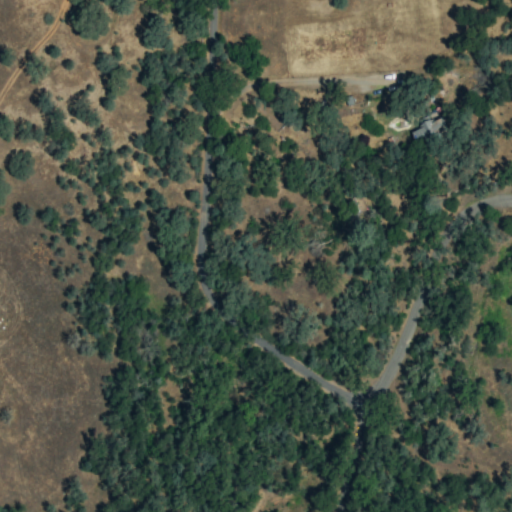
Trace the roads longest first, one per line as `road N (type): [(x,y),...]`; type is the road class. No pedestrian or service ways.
road 1 (residential): [(369,414),(235,332),(213,304),(204,277),(213,0)]
road 2 (residential): [(511,203),(472,212),(456,225),(369,414),(342,511)]
